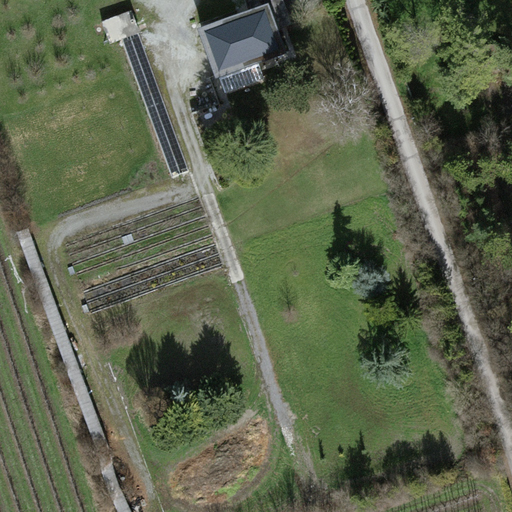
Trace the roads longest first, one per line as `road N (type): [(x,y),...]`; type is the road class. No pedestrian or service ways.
road 1 (track): [(179,0),(171,75),(308,495)]
road 2 (residential): [(354,0),(511,447)]
road 3 (track): [(203,176),(71,225),(55,244),(58,271),(155,511)]
